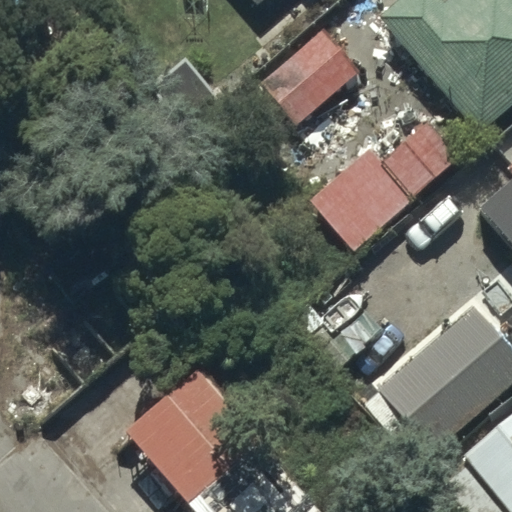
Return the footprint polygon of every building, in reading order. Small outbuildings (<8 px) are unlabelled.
[(320,0),(234,0),(270,42),(320,0)] [(434,0),(406,0),(376,25),(476,141),(511,110),(511,0),(457,0),(445,11),(434,0)] [(354,79),(318,38),(258,88),(296,131),(354,79)] [(363,157),(307,208),(351,259),(457,163),(425,128),(377,172),(363,157)] [(511,357),(472,313),(376,397),(431,460),(511,388),(511,357)] [(311,511),(197,380),(122,442),(182,511),(311,511)] [(511,511),(511,419),(460,462),(472,479),(445,500),(454,511),(511,511)]
